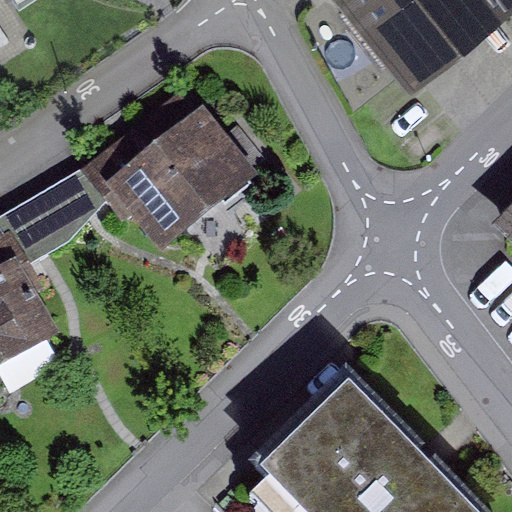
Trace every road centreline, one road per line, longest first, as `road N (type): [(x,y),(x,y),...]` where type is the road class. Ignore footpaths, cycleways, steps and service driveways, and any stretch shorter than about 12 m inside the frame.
road 1 (residential): [(112,511),(391,241)]
road 2 (residential): [(0,162),(234,0)]
road 3 (residential): [(391,241),(256,0)]
road 4 (residential): [(391,241),(511,121)]
